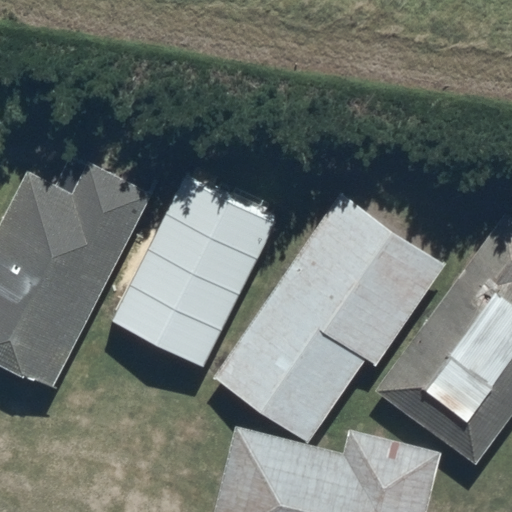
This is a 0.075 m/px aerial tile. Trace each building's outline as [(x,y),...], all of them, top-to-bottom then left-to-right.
[(163,154),(95,125),(74,174),(142,203),(163,154)] [(126,223),(43,175),(0,249),(0,368),(58,403),(103,326),(76,310),(126,223)] [(287,229),(202,176),(104,338),(190,390),(287,229)] [(449,268),(343,196),(214,384),(307,447),(365,364),(377,372),(449,268)] [(511,221),(506,217),(375,397),(476,469),(511,419),(511,221)] [(511,446),(495,468),(511,482),(511,446)]
